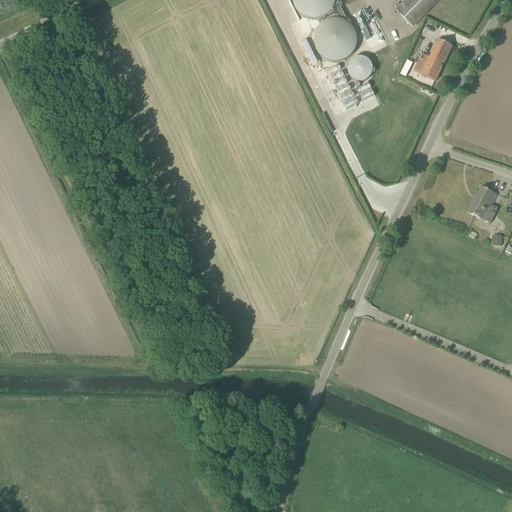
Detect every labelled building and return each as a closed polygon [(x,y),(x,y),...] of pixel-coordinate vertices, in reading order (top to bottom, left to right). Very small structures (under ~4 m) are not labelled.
[(292,0),(293,2),(293,4),(294,6),(294,7),(295,9),(296,11),(297,12),(298,13),(300,15),(301,16),(303,17),(304,18),(306,18),(308,19),(310,20),(311,20),(313,20),(315,20),(317,20),(319,19),(320,19),(322,18),(324,18),(325,17),(327,16),(328,14),(330,13),(331,12),(332,10),(333,9),(334,7),(334,5),(335,4),(335,2),(335,0),(292,0)] [(413,28),(440,0),(406,0),(396,10),(413,28)] [(332,20),(330,20),(328,21),(326,22),(325,22),(323,23),(322,24),(320,26),(319,27),(318,28),(317,30),(316,32),(315,33),(315,35),(314,37),(314,39),(314,40),(314,42),(314,44),(314,46),(315,48),(315,49),(316,51),(317,53),(318,54),(319,56),(321,57),(322,58),(323,59),(325,60),(327,61),(328,62),(330,62),(332,63),(334,63),(336,63),(337,63),(339,63),(341,62),(343,62),(345,61),(346,60),(348,59),(349,58),(351,57),(352,56),(353,54),(354,53),(355,51),(356,49),(356,48),(357,46),(357,44),(357,42),(357,40),(357,38),(357,37),(356,35),(356,33),(355,31),(354,30),(353,28),(352,27),(351,25),(349,24),(348,23),(346,22),(344,21),(343,21),(341,20),(339,20),(337,20),(335,19),(334,20),(332,20)] [(429,58),(422,54),(415,51),(414,55),(421,58),(414,71),(436,82),(453,47),(438,40),(429,58)] [(366,81),(367,80),(368,80),(369,79),(370,77),(371,76),(372,75),(372,74),(372,72),(373,71),(373,69),(372,68),(372,67),(372,65),(371,64),(370,63),(369,62),(368,61),(367,60),(366,59),(365,58),(364,58),(362,58),(361,58),(359,58),(358,58),(357,58),(355,58),(354,59),(353,60),(352,61),(351,62),(350,63),(349,64),(348,65),(348,67),(348,68),(347,69),(347,71),(348,72),(348,74),(348,75),(349,76),(350,77),(351,78),(352,79),(353,80),(354,81),(355,82),(356,82),(358,83),(359,83),(361,83),(362,83),(363,82),(365,82),(366,81)] [(491,206),(497,195),(482,188),(476,200),(474,199),(467,213),(483,221),(490,206),(491,206)] [(492,236),(492,247),(502,247),(502,237),(492,236)]
